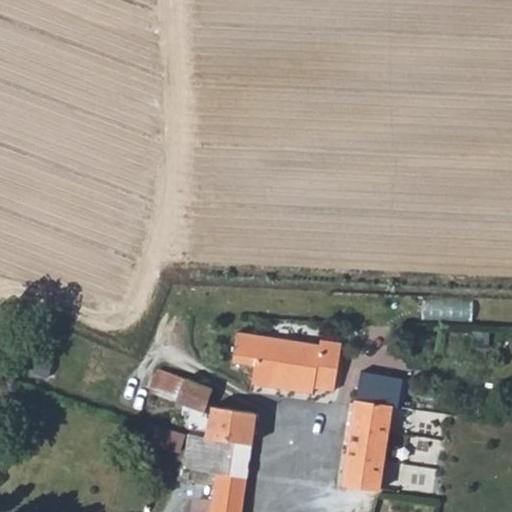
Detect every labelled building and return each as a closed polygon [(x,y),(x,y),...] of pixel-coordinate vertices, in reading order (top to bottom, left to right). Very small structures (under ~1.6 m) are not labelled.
[(255,354),(258,334),(232,330),(229,350),(255,354)] [(330,380),(329,377),(332,362),(287,355),(289,337),(258,334),(255,354),(254,382),(312,391),(313,379),(330,380)] [(314,334),(313,339),(289,337),(287,355),(332,362),(336,338),(314,334)] [(155,366),(147,390),(172,399),(180,375),(155,366)] [(361,379),(395,383),(395,377),(363,372),(361,379)] [(180,375),(172,399),(167,413),(193,422),(199,407),(206,384),(180,375)] [(361,379),(357,396),(392,401),(395,383),(361,379)] [(353,416),(341,482),(377,486),(392,401),(357,396),(353,416)] [(207,408),(204,436),(249,442),(253,411),(207,408)] [(183,462),(211,468),(246,474),(249,442),(204,436),(186,434),(183,462)] [(241,511),(246,474),(211,468),(207,511),(241,511)] [(374,506),(377,486),(341,482),(339,500),(359,503),(374,506)]
